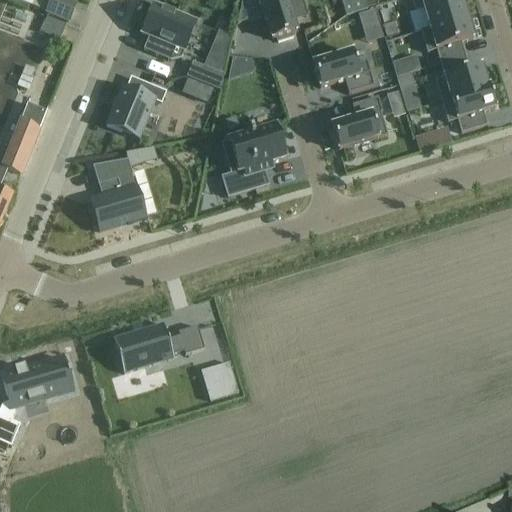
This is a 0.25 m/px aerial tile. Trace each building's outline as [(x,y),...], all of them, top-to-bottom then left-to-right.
[(76,6),(59,0),(51,0),(46,15),(68,24),(76,6)] [(242,0),(237,26),(237,27),(265,18),(265,19),(267,25),(272,43),(277,41),(278,45),(293,40),(292,37),(296,35),(293,23),(307,18),(301,0),(286,0),(285,0),(242,0)] [(362,0),(339,0),(345,18),(368,12),(364,1),(362,0)] [(410,0),(414,14),(408,16),(414,35),(420,33),(421,34),(466,20),(460,0),(455,0),(440,5),(438,0),(410,0)] [(154,7),(142,37),(149,40),(143,53),(170,64),(181,62),(196,25),(154,7)] [(66,27),(47,19),(46,19),(40,34),(59,43),(66,27)] [(466,20),(421,34),(427,56),(436,53),(440,66),(465,59),(461,46),(473,42),(466,20)] [(217,34),(202,69),(220,77),(228,39),(217,34)] [(353,55),(312,66),(320,90),(337,85),(344,83),(348,97),(374,89),(370,74),(359,77),(353,55)] [(233,59),(229,81),(254,75),(250,62),(233,59)] [(444,80),(435,82),(441,104),(487,90),(481,69),(469,72),(465,59),(440,66),(444,80)] [(192,65),(186,79),(187,80),(205,87),(214,91),(219,94),(223,78),(220,77),(202,69),(192,65)] [(411,75),(396,79),(399,89),(414,85),(411,75)] [(205,87),(199,102),(208,106),(214,91),(205,87)] [(123,90),(107,128),(138,141),(154,103),(161,106),(166,95),(150,88),(145,99),(126,91),(123,90)] [(487,90),(441,104),(448,126),(457,123),(461,136),(487,129),(483,115),(495,112),(488,89),(487,90)] [(356,121),(331,129),(338,153),(387,138),(381,116),(382,115),(378,100),(352,108),(356,121)] [(0,180),(3,182),(7,172),(20,178),(46,114),(27,107),(13,140),(8,138),(1,154),(7,156),(1,170),(0,169),(0,180)] [(231,177),(221,180),(227,200),(268,188),(264,174),(263,172),(269,170),(270,170),(269,167),(284,162),(282,156),(286,155),(281,141),(278,142),(274,129),(253,136),(252,132),(248,133),(248,134),(226,140),(222,147),(231,177)] [(448,134),(437,137),(440,149),(452,145),(448,134)] [(102,200),(90,203),(99,235),(145,221),(136,189),(135,189),(131,178),(132,178),(128,162),(93,169),(98,188),(117,182),(121,194),(102,200)] [(0,225),(13,197),(0,191),(0,225)] [(163,327),(113,342),(124,377),(173,362),(172,358),(184,355),(185,358),(204,353),(197,330),(178,335),(179,339),(168,343),(163,327)] [(0,451),(12,456),(27,421),(18,417),(21,410),(20,408),(82,390),(71,351),(6,370),(15,399),(9,400),(4,411),(3,411),(0,418),(0,451)]
